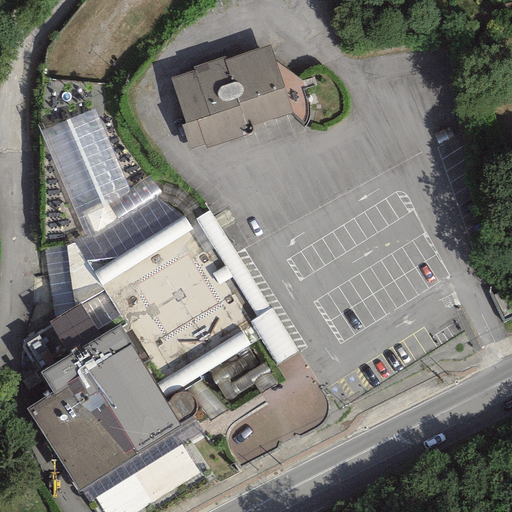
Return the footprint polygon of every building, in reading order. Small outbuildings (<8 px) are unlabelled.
[(175,61),(196,144),(293,119),(272,36),(175,61)] [(95,100),(42,119),(81,225),(161,196),(151,172),(125,181),(95,100)] [(152,231),(158,240),(189,221),(183,212),(152,231)] [(131,327),(29,384),(89,492),(191,435),(131,327)] [(107,511),(129,511),(200,471),(183,442),(96,492),(107,511)]
